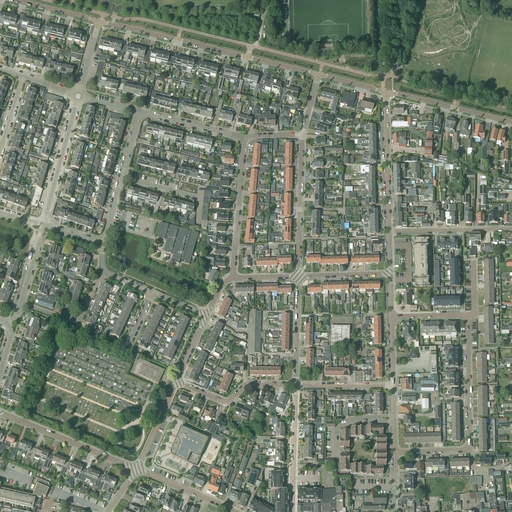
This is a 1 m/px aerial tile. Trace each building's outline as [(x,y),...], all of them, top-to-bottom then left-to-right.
[(3,23),(7,24),(6,26),(8,26),(9,24),(11,16),(6,15),(3,23)] [(17,18),(11,16),(9,24),(14,26),(14,28),(17,29),(18,29),(18,27),(20,20),(17,19),(17,18)] [(23,21),(20,20),(18,27),(18,29),(17,32),(26,34),(27,29),(29,20),(23,19),(23,21)] [(41,35),(43,26),(41,25),(41,23),(35,22),(33,30),(32,33),(41,35)] [(46,27),(43,26),(41,35),(44,35),(44,33),(45,33),(47,34),(46,42),(48,42),(50,37),(51,35),(53,26),(47,25),(46,27)] [(53,26),(51,35),(50,37),(56,38),(59,28),(53,26)] [(65,29),(59,28),(56,38),(64,40),(65,38),(66,38),(67,32),(64,31),(65,29)] [(70,33),(67,32),(66,38),(72,40),(71,43),(73,43),(74,40),(75,40),(76,32),(70,31),(70,33)] [(75,40),(84,43),(86,43),(87,37),(82,35),(82,34),(76,32),(75,40)] [(99,46),(103,47),(109,49),(111,41),(105,39),(104,41),(100,40),(99,46)] [(123,52),(124,52),(125,46),(122,45),(123,44),(116,42),(115,50),(114,50),(113,53),(117,54),(117,56),(122,57),(123,52)] [(15,57),(17,52),(14,51),(11,50),(12,45),(9,44),(8,49),(6,57),(12,58),(12,57),(15,57)] [(128,47),(125,46),(124,52),(129,54),(127,61),(130,61),(132,54),(134,46),(128,45),(128,47)] [(30,66),(36,68),(38,59),(39,57),(36,56),(37,49),(38,46),(35,46),(34,50),(32,58),(30,66)] [(142,62),(146,63),(149,52),(146,51),(146,49),(140,48),(138,56),(140,56),(140,58),(141,59),(143,60),(142,62)] [(22,50),(19,50),(17,58),(20,59),(19,63),(25,65),(27,56),(24,56),(25,52),(21,51),(22,50)] [(152,53),(149,52),(146,63),(149,64),(150,59),(156,60),(158,52),(152,51),(152,53)] [(170,64),(171,64),(172,58),(169,57),(170,55),(164,54),(162,62),(165,63),(164,66),(169,67),(170,64)] [(43,67),(46,68),(48,58),(48,57),(46,57),(45,58),(44,58),(44,61),(38,59),(36,68),(42,69),(43,67)] [(174,58),(172,64),(175,65),(176,65),(175,69),(180,70),(180,69),(183,58),(177,57),(177,59),(174,58)] [(51,59),(48,58),(46,68),(49,69),(48,71),(54,72),(57,61),(56,61),(56,64),(50,62),(51,59)] [(186,72),(186,70),(189,60),(183,58),(180,69),(183,70),(182,71),(186,72)] [(195,61),(189,60),(186,70),(191,72),(192,71),(195,72),(196,70),(198,62),(195,61)] [(60,73),(62,65),(62,63),(57,61),(54,72),(60,73)] [(201,63),(198,62),(196,70),(198,70),(198,73),(200,74),(200,75),(204,76),(204,72),(206,64),(201,63)] [(216,75),(218,67),(212,66),(210,74),(216,75)] [(73,73),(74,68),(68,67),(66,75),(68,75),(67,77),(72,78),(74,73),(73,73)] [(219,91),(221,91),(224,78),(225,78),(225,79),(230,80),(233,69),(226,67),(224,77),(221,76),(219,84),(218,84),(217,90),(219,91)] [(240,70),(233,69),(230,80),(237,82),(235,89),(238,89),(237,92),(237,93),(240,80),(238,79),(240,70)] [(247,71),(246,72),(244,80),(250,81),(249,85),(252,73),(249,73),(249,71),(247,71)] [(256,73),(255,74),(252,73),(249,85),(252,86),(252,83),(256,84),(256,83),(257,83),(259,75),(258,74),(256,73)] [(99,87),(105,89),(108,77),(107,76),(106,80),(103,79),(104,76),(102,76),(101,79),(100,82),(100,85),(99,87)] [(0,88),(7,91),(9,85),(5,83),(6,80),(3,78),(1,83),(0,82),(0,88)] [(265,79),(264,84),(261,83),(259,90),(264,91),(265,88),(271,90),(274,81),(265,79)] [(120,90),(122,84),(121,84),(122,81),(119,80),(118,83),(113,81),(111,90),(113,91),(113,92),(116,93),(117,91),(117,90),(120,90)] [(122,84),(120,90),(123,91),(123,93),(129,94),(131,83),(122,81),(121,84),(122,84)] [(280,106),(281,100),(284,89),(280,88),(282,83),(274,81),(271,90),(280,92),(277,105),(280,106)] [(131,83),(129,94),(131,95),(131,96),(134,97),(134,96),(136,87),(137,85),(135,85),(135,84),(131,83)] [(143,85),(142,88),(142,89),(140,97),(146,99),(147,97),(150,97),(152,88),(146,87),(146,85),(143,85)] [(28,92),(29,93),(28,95),(37,98),(38,96),(36,95),(37,91),(34,90),(34,89),(29,88),(28,92)] [(284,89),(281,100),(284,101),(285,97),(296,100),(298,93),(299,89),(295,88),(295,89),(289,88),(288,90),(284,89)] [(330,112),(334,114),(339,96),(335,95),(335,93),(322,89),(320,97),(333,100),(330,112)] [(152,92),(150,98),(154,99),(153,105),(159,107),(161,95),(155,93),(155,92),(152,92)] [(355,96),(352,95),(352,96),(348,95),(345,94),(346,94),(342,93),(340,104),(347,106),(346,107),(352,109),(355,96)] [(26,98),(27,99),(26,101),(34,103),(35,98),(37,98),(28,95),(28,96),(27,96),(26,98)] [(159,107),(164,108),(167,96),(166,100),(163,99),(164,95),(161,95),(159,107)] [(177,109),(180,110),(182,100),(178,99),(177,103),(172,101),(170,110),(176,111),(177,109)] [(182,100),(180,110),(182,111),(182,112),(188,114),(191,103),(182,100)] [(374,103),(362,100),(362,103),(358,102),(356,111),(357,111),(356,114),(359,115),(360,112),(364,112),(365,109),(372,111),(374,103)] [(26,101),(24,107),(32,109),(34,103),(26,101)] [(196,107),(194,115),(200,117),(202,105),(202,104),(201,108),(196,107)] [(22,113),(30,115),(32,116),(33,113),(31,113),(32,109),(24,107),(22,113)] [(60,117),(61,111),(50,107),(50,108),(53,109),(52,112),(49,111),(48,113),(60,117)] [(88,107),(86,113),(99,117),(99,114),(96,113),(97,110),(96,110),(96,109),(88,107)] [(288,126),(290,118),(288,118),(290,110),(295,112),(296,109),(289,107),(288,109),(283,108),(280,119),(282,119),(281,124),(288,126)] [(398,107),(394,107),(394,114),(402,114),(402,116),(407,116),(407,111),(407,108),(403,108),(403,107),(398,107)] [(225,121),(228,110),(222,109),(222,111),(221,111),(219,119),(225,121)] [(231,123),(231,122),(232,122),(234,114),(231,114),(232,111),(228,110),(225,121),(228,122),(229,123),(231,123)] [(244,125),(247,111),(243,110),(242,113),(243,113),(243,116),(239,115),(237,124),(244,125)] [(250,127),(252,118),(248,117),(249,115),(250,115),(250,112),(247,111),(244,125),(250,127)] [(21,113),(19,118),(21,119),(22,119),(21,122),(30,125),(30,122),(28,121),(30,115),(22,113),(22,114),(21,113)] [(58,123),(60,117),(48,113),(48,114),(51,115),(50,120),(58,123)] [(86,113),(85,119),(93,121),(93,119),(97,120),(97,117),(99,117),(86,113)] [(267,127),(275,126),(275,116),(270,117),(270,113),(266,114),(267,127)] [(263,128),(263,127),(267,127),(266,114),(262,114),(263,117),(259,117),(259,127),(260,127),(260,128),(263,128)] [(346,118),(336,115),(335,118),(333,118),(333,117),(323,115),(321,120),(322,121),(322,122),(332,124),(334,125),(336,119),(345,121),(346,120),(347,121),(348,119),(346,119),(346,118)] [(432,127),(432,135),(439,136),(440,129),(441,125),(442,117),(435,116),(434,124),(433,128),(432,127)] [(85,119),(83,125),(93,127),(95,122),(93,121),(85,119)] [(456,120),(452,119),(449,130),(449,135),(455,136),(454,147),(458,148),(459,144),(460,134),(455,134),(454,131),(455,128),(456,120)] [(43,128),(48,130),(55,132),(56,129),(58,123),(50,120),(48,126),(44,125),(43,128)] [(123,122),(120,122),(118,121),(118,124),(117,127),(124,129),(126,123),(123,122)] [(29,128),(30,125),(21,122),(20,125),(19,125),(17,131),(24,133),(26,127),(29,128)] [(467,131),(468,124),(463,122),(461,130),(460,135),(469,137),(470,132),(467,131)] [(321,126),(318,125),(316,125),(315,128),(317,129),(316,131),(324,133),(325,130),(328,131),(329,126),(321,124),(321,126)] [(83,125),(81,130),(92,134),(91,133),(93,127),(83,125)] [(152,135),(154,127),(148,125),(146,136),(148,136),(147,142),(144,141),(143,144),(149,146),(150,143),(152,135)] [(483,130),(482,130),(483,127),(477,125),(475,133),(473,133),(473,138),(474,138),(480,140),(480,141),(484,141),(484,139),(485,132),(482,132),(483,130)] [(117,127),(115,133),(122,135),(124,129),(117,127)] [(55,132),(48,130),(46,136),(39,134),(36,133),(35,135),(46,138),(54,141),(56,135),(54,134),(55,132)] [(81,140),(87,142),(88,142),(89,139),(90,140),(92,134),(81,130),(80,136),(82,137),(81,140)] [(496,142),(497,139),(499,131),(498,131),(498,130),(495,130),(493,130),(490,140),(495,141),(494,143),(496,144),(496,142)] [(15,137),(22,139),(25,140),(27,133),(24,133),(17,131),(15,137)] [(180,144),(184,145),(184,142),(186,136),(183,136),(183,134),(181,133),(181,132),(178,131),(177,132),(175,140),(175,143),(180,144)] [(503,143),(504,143),(506,138),(504,138),(505,133),(502,132),(503,132),(500,131),(499,131),(497,139),(496,142),(503,144),(503,143)] [(114,136),(113,139),(121,141),(122,135),(115,133),(112,133),(112,135),(114,136)] [(186,145),(187,143),(193,145),(195,137),(189,135),(189,137),(186,136),(184,142),(184,145),(186,145)] [(14,140),(13,142),(20,145),(22,145),(23,143),(21,142),(22,139),(15,137),(15,138),(14,137),(13,140),(14,140)] [(46,138),(44,144),(52,147),(54,141),(46,138)] [(315,144),(316,144),(316,146),(324,146),(329,146),(329,141),(327,141),(327,138),(325,138),(325,139),(316,139),(316,140),(315,141),(315,144)] [(112,145),(111,148),(117,150),(118,147),(119,147),(121,141),(113,139),(112,145)] [(214,150),(214,147),(211,146),(212,141),(207,140),(205,148),(204,149),(210,150),(210,149),(214,150)] [(253,149),(253,153),(254,153),(253,153),(262,154),(263,154),(263,150),(267,150),(268,140),(260,141),(260,146),(254,146),(254,149),(253,149)] [(77,144),(76,150),(84,152),(86,146),(85,146),(86,143),(80,141),(79,144),(77,144)] [(12,149),(11,152),(20,154),(22,155),(24,152),(21,151),(22,149),(19,148),(20,145),(13,142),(11,149),(12,149)] [(44,144),(42,150),(50,152),(52,147),(44,144)] [(221,150),(219,150),(219,153),(224,154),(224,152),(230,153),(231,145),(222,145),(221,150)] [(110,150),(108,157),(116,159),(117,153),(116,152),(117,150),(111,148),(110,151),(110,150)] [(35,158),(41,159),(47,161),(48,158),(50,152),(42,150),(40,156),(36,154),(35,157),(35,158)] [(76,150),(74,155),(82,158),(83,155),(85,155),(86,152),(84,152),(76,150)] [(10,154),(8,160),(15,162),(19,164),(19,161),(16,160),(17,156),(19,157),(22,158),(22,155),(20,154),(11,152),(10,154)] [(139,157),(137,165),(143,166),(145,159),(146,156),(143,155),(140,154),(139,157)] [(439,154),(438,161),(438,162),(446,164),(446,157),(439,156),(439,154)] [(74,155),(72,161),(81,164),(82,158),(74,155)] [(149,168),(151,160),(152,156),(149,156),(148,160),(145,159),(143,166),(149,168)] [(235,157),(233,157),(225,156),(224,163),(233,164),(233,161),(235,161),(235,157)] [(108,157),(107,163),(114,165),(116,159),(108,157)] [(15,162),(8,160),(6,166),(13,168),(16,169),(17,167),(14,166),(15,162)] [(157,162),(151,160),(149,168),(155,169),(157,162)] [(161,171),(163,163),(164,160),(161,160),(161,163),(157,162),(155,169),(161,171)] [(40,163),(38,169),(46,172),(48,166),(46,165),(47,163),(41,161),(40,163)] [(73,167),(72,171),(78,172),(79,169),(81,164),(72,161),(71,167),(73,167)] [(161,171),(167,172),(169,165),(170,162),(167,161),(167,164),(163,163),(161,171)] [(174,174),(176,166),(169,165),(167,172),(174,174)] [(179,167),(177,175),(179,175),(178,176),(181,177),(181,176),(184,176),(186,169),(185,169),(186,166),(184,165),(183,167),(182,167),(180,168),(179,167)] [(232,169),(224,168),(224,166),(213,165),(213,166),(212,168),(224,169),(224,171),(219,171),(219,176),(227,177),(227,175),(232,175),(232,169)] [(4,172),(11,174),(14,175),(21,177),(23,171),(20,170),(19,174),(12,172),(13,168),(6,166),(4,172)] [(35,168),(33,174),(36,175),(44,178),(46,172),(38,169),(35,168)] [(190,178),(196,179),(199,169),(196,168),(195,171),(192,170),(190,178)] [(111,177),(112,171),(105,169),(103,175),(104,175),(103,178),(108,179),(109,177),(111,177)] [(184,176),(190,178),(192,170),(186,169),(184,176)] [(199,182),(199,180),(202,181),(204,173),(205,169),(202,169),(201,171),(200,171),(200,170),(199,169),(196,179),(197,180),(197,181),(199,182)] [(250,179),(262,180),(262,173),(266,174),(266,170),(259,170),(259,172),(251,171),(250,179)] [(292,178),(292,171),(286,170),(281,170),(280,170),(280,172),(283,172),(283,173),(283,177),(280,177),(283,177),(286,177),(292,178)] [(69,173),(67,179),(76,181),(77,178),(79,178),(80,173),(78,172),(72,171),(71,173),(69,173)] [(205,182),(208,182),(210,175),(212,176),(212,172),(208,171),(207,174),(204,173),(202,181),(203,181),(203,183),(205,183),(205,182)] [(323,180),(323,174),(327,174),(327,171),(318,171),(318,172),(313,172),(313,179),(323,180)] [(11,174),(4,172),(2,178),(9,180),(11,174)] [(42,183),(44,178),(36,175),(35,178),(32,177),(31,180),(34,181),(42,183)] [(212,176),(212,179),(220,180),(220,184),(216,184),(215,188),(217,188),(220,188),(220,186),(228,187),(229,180),(221,179),(221,176),(212,176)] [(107,190),(109,184),(107,183),(108,181),(100,178),(97,187),(98,187),(100,188),(107,190)] [(67,179),(66,185),(74,187),(76,181),(67,179)] [(262,180),(250,179),(250,186),(267,187),(258,186),(259,181),(262,181),(262,180)] [(42,190),(41,189),(42,183),(34,181),(32,187),(30,186),(29,189),(42,192),(42,190)] [(374,187),(374,181),(368,181),(368,184),(362,184),(362,190),(365,189),(365,186),(368,186),(368,187),(374,187)] [(66,185),(64,190),(72,193),(73,190),(76,191),(77,188),(74,187),(66,185)] [(95,193),(105,196),(107,190),(100,188),(98,187),(96,193),(95,193)] [(126,195),(132,197),(134,189),(128,188),(126,195)] [(132,197),(138,199),(140,191),(134,189),(132,197)] [(64,190),(62,199),(70,202),(72,193),(64,190)] [(138,199),(137,201),(143,203),(144,200),(146,193),(140,191),(138,199)] [(214,193),(214,199),(219,199),(219,198),(220,198),(227,198),(227,196),(229,196),(229,192),(228,192),(228,191),(220,191),(219,191),(219,194),(214,193)] [(7,194),(4,193),(1,200),(7,202),(10,195),(11,193),(8,192),(7,194)] [(106,198),(105,198),(105,196),(95,193),(93,199),(103,202),(104,200),(105,201),(106,198)] [(271,193),(271,197),(278,197),(278,196),(280,196),(280,202),(278,202),(278,203),(290,203),(290,196),(284,196),(282,196),(282,194),(271,193)] [(150,202),(149,204),(155,206),(155,204),(159,205),(160,201),(157,200),(158,196),(152,194),(150,202)] [(7,202),(13,205),(16,197),(10,195),(7,202)] [(17,195),(13,205),(19,207),(22,197),(17,195)] [(250,197),(249,204),(263,205),(261,205),(261,204),(258,204),(258,199),(261,200),(262,195),(255,195),(255,197),(250,197)] [(462,197),(462,204),(466,204),(466,209),(465,209),(465,224),(472,224),(472,214),(472,209),(469,209),(469,197),(462,197)] [(164,208),(164,206),(168,207),(170,200),(164,198),(164,199),(161,198),(160,201),(159,205),(158,207),(163,208),(164,208)] [(25,209),(28,201),(22,199),(19,207),(25,209)] [(103,202),(93,199),(92,205),(102,208),(103,202)] [(209,200),(208,202),(210,203),(219,204),(218,209),(229,210),(229,203),(222,202),(222,200),(210,199),(209,199),(209,200)] [(180,211),(182,203),(176,201),(174,209),(173,212),(176,213),(177,210),(180,211)] [(180,211),(186,212),(188,205),(182,203),(180,211)] [(249,204),(248,211),(263,212),(263,211),(259,211),(259,206),(263,207),(263,205),(249,204)] [(194,227),(194,223),(186,221),(188,215),(189,215),(191,214),(193,214),(195,206),(188,205),(186,212),(184,219),(183,224),(194,227)] [(436,223),(443,223),(443,213),(439,213),(439,205),(433,205),(433,208),(433,213),(436,213),(436,223)] [(361,217),(364,216),(377,216),(377,210),(374,210),(374,207),(367,207),(367,213),(361,213),(361,217)] [(63,219),(66,212),(67,209),(64,208),(63,211),(59,210),(57,217),(63,219)] [(69,221),(71,214),(72,211),(70,210),(69,213),(66,212),(63,219),(69,221)] [(224,212),(216,211),(216,214),(217,214),(216,221),(228,222),(228,221),(229,220),(230,217),(228,216),(229,215),(224,214),(224,212)] [(489,211),(489,223),(498,223),(498,219),(502,219),(502,212),(497,212),(497,211),(489,211)] [(77,216),(71,214),(69,221),(74,223),(77,216)] [(83,218),(77,216),(74,223),(80,226),(83,218)] [(86,227),(89,220),(89,218),(87,217),(86,219),(83,218),(80,226),(86,227)] [(101,219),(95,218),(94,218),(92,221),(89,220),(86,227),(92,230),(95,223),(97,224),(98,221),(100,222),(101,219)] [(279,220),(279,225),(282,225),(282,227),(284,228),(290,228),(291,221),(291,220),(284,220),(279,220)] [(246,229),(252,230),(252,229),(255,230),(258,230),(255,229),(255,225),(258,225),(258,222),(247,222),(246,229)] [(189,265),(198,234),(161,223),(156,238),(166,241),(163,252),(173,255),(171,262),(178,265),(180,260),(182,261),(181,263),(189,265)] [(214,228),(213,234),(214,234),(216,234),(216,232),(220,232),(224,233),(225,226),(220,225),(217,225),(216,228),(214,228)] [(290,236),(290,228),(284,228),(282,227),(282,228),(282,230),(281,235),(290,236)] [(378,234),(378,228),(363,228),(363,229),(363,234),(359,234),(359,232),(355,232),(355,238),(365,238),(365,234),(378,234)] [(246,229),(245,236),(257,237),(257,236),(252,236),(252,230),(246,229)] [(213,237),(213,243),(215,244),(220,244),(223,244),(224,241),(225,241),(226,237),(224,237),(216,237),(216,234),(214,234),(214,237),(213,237)] [(290,243),(290,236),(281,235),(269,234),(268,244),(273,244),(273,238),(281,238),(281,242),(284,242),(290,243)] [(414,248),(414,250),(414,251),(414,253),(414,254),(414,257),(414,260),(414,261),(414,263),(414,264),(414,267),(414,268),(415,272),(414,272),(414,273),(415,273),(415,276),(414,276),(415,276),(415,278),(415,279),(415,280),(415,282),(415,283),(416,283),(416,285),(415,285),(415,286),(416,286),(416,287),(428,287),(428,286),(427,286),(427,280),(427,279),(426,279),(426,247),(426,246),(426,240),(427,240),(427,239),(414,239),(414,240),(414,241),(415,243),(414,243),(414,244),(415,244),(415,246),(414,246),(414,247),(414,248)] [(48,257),(58,260),(61,261),(63,257),(57,255),(59,249),(61,250),(62,246),(56,244),(56,245),(53,244),(52,247),(51,247),(48,257)] [(225,256),(226,249),(216,248),(216,245),(206,245),(206,249),(212,249),(215,249),(215,255),(216,255),(225,256)] [(87,255),(83,252),(83,250),(73,247),(71,254),(78,256),(79,255),(80,256),(80,255),(87,257),(87,255)] [(406,252),(397,252),(397,268),(406,267),(406,252)] [(90,258),(87,257),(80,255),(80,256),(78,262),(79,262),(77,265),(87,268),(90,258)] [(53,269),(55,263),(57,264),(58,260),(48,257),(44,270),(54,273),(55,270),(53,269)] [(213,268),(215,268),(216,267),(224,267),(224,261),(214,259),(213,268)] [(9,260),(7,265),(17,269),(19,270),(21,264),(20,263),(12,260),(12,261),(9,260)] [(7,272),(15,275),(17,269),(7,265),(10,266),(7,272)] [(64,272),(63,275),(73,279),(80,281),(83,282),(84,279),(87,268),(77,265),(76,269),(75,269),(74,272),(73,272),(73,274),(69,273),(66,272),(64,272)] [(50,282),(51,276),(53,276),(54,273),(44,270),(41,283),(51,286),(52,283),(50,282)] [(219,274),(217,273),(211,270),(207,279),(209,280),(215,283),(219,274)] [(15,275),(7,272),(4,281),(10,283),(11,280),(13,281),(15,275)] [(71,288),(69,292),(79,295),(82,285),(79,284),(80,281),(73,279),(72,282),(74,283),(73,289),(71,288)] [(10,283),(4,281),(3,284),(5,285),(2,290),(11,293),(13,287),(9,286),(10,283)] [(47,296),(46,296),(47,290),(49,290),(51,286),(41,283),(37,294),(41,295),(40,298),(47,300),(56,302),(56,299),(47,296)] [(101,290),(108,294),(111,288),(103,284),(101,290)] [(8,299),(11,293),(2,290),(1,289),(0,291),(0,295),(0,296),(8,299)] [(108,294),(101,290),(98,296),(106,299),(108,294)] [(76,306),(79,295),(69,292),(68,296),(70,297),(69,303),(67,302),(66,306),(72,308),(73,305),(76,306)] [(406,293),(406,296),(403,296),(403,302),(413,301),(412,301),(412,293),(406,293)] [(6,305),(8,299),(0,296),(0,295),(0,302),(1,303),(4,304),(6,305)] [(129,295),(128,298),(120,295),(119,297),(127,301),(134,304),(137,298),(129,295)] [(103,305),(106,299),(98,296),(95,301),(103,305)] [(224,299),(222,304),(241,313),(241,312),(238,310),(238,309),(233,307),(232,308),(229,307),(231,302),(224,299)] [(52,309),(54,302),(49,301),(49,302),(40,300),(38,304),(49,307),(48,308),(52,309)] [(95,301),(93,307),(101,311),(103,305),(95,301)] [(119,304),(124,307),(124,306),(131,310),(134,304),(127,301),(125,304),(120,302),(119,304)] [(417,306),(413,307),(412,303),(413,303),(413,301),(403,302),(403,307),(410,307),(410,310),(417,310),(417,306)] [(222,304),(219,310),(226,313),(229,314),(229,315),(235,317),(236,315),(231,313),(233,310),(237,312),(236,313),(240,315),(241,313),(222,304)] [(129,315),(131,310),(124,306),(124,307),(123,310),(114,306),(113,308),(121,312),(129,315)] [(93,307),(90,312),(98,316),(101,311),(93,307)] [(169,312),(164,310),(156,307),(154,312),(161,316),(163,312),(167,314),(169,312)] [(223,319),(226,313),(219,310),(217,316),(223,319)] [(90,312),(88,318),(96,322),(98,316),(90,312)] [(121,312),(120,316),(115,313),(114,316),(119,318),(126,321),(127,322),(129,318),(128,318),(129,315),(121,312)] [(166,318),(161,316),(154,312),(151,318),(159,322),(160,318),(165,320),(166,318)] [(41,321),(42,318),(36,316),(35,319),(32,318),(28,328),(38,331),(39,328),(37,327),(39,321),(41,321)] [(179,323),(186,326),(189,320),(181,317),(180,321),(172,318),(171,320),(178,323),(179,323)] [(87,324),(85,328),(92,332),(95,325),(98,326),(99,323),(96,322),(88,318),(85,324),(87,324)] [(119,318),(117,321),(112,319),(111,321),(116,324),(116,323),(124,327),(126,324),(125,324),(126,321),(119,318)] [(163,324),(159,322),(151,318),(149,324),(156,327),(158,324),(162,326),(163,324)] [(226,320),(232,323),(230,326),(236,329),(245,329),(245,325),(247,325),(247,320),(245,320),(245,322),(238,322),(239,319),(236,318),(233,323),(232,322),(233,320),(227,318),(226,320)] [(305,319),(305,326),(312,326),(312,323),(316,323),(316,320),(316,318),(309,318),(309,319),(305,319)] [(116,323),(116,324),(115,327),(110,325),(106,323),(106,325),(109,327),(114,329),(121,333),(124,327),(116,323)] [(186,326),(179,323),(178,323),(177,326),(172,324),(171,327),(176,329),(183,332),(186,326)] [(216,323),(213,329),(220,332),(223,326),(216,323)] [(440,323),(434,324),(435,336),(443,336),(442,327),(441,328),(440,323)] [(444,327),(442,327),(443,336),(451,336),(450,323),(444,323),(444,327)] [(457,334),(459,334),(459,328),(457,328),(456,323),(450,323),(451,336),(457,336),(457,334)] [(161,329),(156,327),(149,324),(146,330),(154,333),(155,330),(160,332),(161,329)] [(403,340),(404,340),(404,341),(414,341),(413,324),(406,324),(406,325),(403,325),(404,335),(403,335),(403,340)] [(423,337),(429,336),(428,324),(422,324),(422,329),(420,329),(420,335),(422,335),(423,337)] [(349,346),(349,327),(331,326),(330,340),(330,345),(349,346)] [(36,335),(38,331),(28,328),(24,338),(28,340),(27,342),(33,344),(34,341),(32,341),(34,334),(36,335)] [(106,333),(118,338),(121,333),(114,329),(112,333),(107,330),(106,333)] [(181,338),(183,332),(176,329),(174,332),(170,330),(169,333),(173,335),(181,338)] [(213,329),(211,334),(218,337),(220,332),(213,329)] [(158,335),(154,333),(146,330),(143,335),(151,339),(152,336),(157,338),(158,335)] [(211,334),(208,339),(215,343),(218,337),(211,334)] [(156,341),(151,339),(143,335),(141,341),(148,345),(150,341),(155,343),(156,341)] [(178,343),(181,338),(173,335),(172,338),(167,336),(166,338),(167,339),(171,340),(178,343)] [(164,342),(163,344),(168,346),(176,349),(178,343),(171,340),(167,339),(166,342),(165,342),(164,342)] [(208,339),(206,345),(213,348),(215,343),(208,339)] [(153,347),(148,345),(141,341),(138,347),(146,351),(147,347),(152,349),(153,347)] [(32,348),(33,344),(27,342),(26,345),(19,343),(16,353),(25,357),(26,353),(24,352),(27,346),(32,348)] [(210,353),(213,348),(206,345),(203,350),(210,353)] [(283,354),(283,351),(288,351),(288,345),(281,345),(272,345),(272,347),(278,347),(278,348),(281,348),(281,350),(277,349),(277,353),(283,354)] [(173,355),(176,349),(168,346),(166,350),(159,346),(158,349),(163,351),(165,352),(166,352),(173,355)] [(419,353),(430,352),(430,373),(438,373),(438,362),(437,359),(437,346),(419,347),(419,348),(419,353)] [(458,356),(458,350),(452,350),(452,346),(444,346),(444,353),(448,353),(448,356),(458,356)] [(170,361),(173,355),(166,352),(165,352),(163,351),(161,354),(159,353),(158,355),(170,361)] [(205,361),(207,355),(201,352),(198,358),(205,361)] [(16,353),(12,364),(16,365),(15,368),(23,371),(24,368),(20,366),(22,360),(24,360),(26,361),(28,357),(25,357),(16,353)] [(196,363),(202,366),(205,367),(204,368),(210,371),(211,368),(206,366),(206,365),(203,363),(205,361),(198,358),(196,363)] [(158,385),(164,371),(138,360),(132,374),(158,385)] [(242,360),(242,364),(231,364),(231,369),(235,369),(234,372),(243,372),(243,371),(246,371),(246,360),(242,360)] [(460,364),(458,364),(458,361),(448,361),(449,368),(446,368),(446,372),(455,371),(455,368),(458,368),(458,367),(460,367),(460,364)] [(200,372),(202,366),(196,363),(193,369),(200,372)] [(21,370),(15,368),(14,371),(10,369),(7,379),(16,383),(22,385),(23,381),(15,378),(18,372),(20,373),(21,370)] [(193,369),(191,374),(197,377),(200,378),(199,379),(205,382),(206,381),(209,382),(210,379),(207,378),(206,379),(201,377),(201,375),(198,374),(200,372),(193,369)] [(451,375),(451,372),(443,373),(443,376),(447,376),(447,377),(448,378),(450,378),(450,381),(459,381),(459,374),(451,375)] [(230,381),(232,376),(225,373),(223,379),(230,381)] [(438,386),(438,373),(430,373),(430,380),(421,380),(421,386),(438,386)] [(191,374),(188,380),(195,383),(198,384),(199,381),(196,380),(197,377),(191,374)] [(16,383),(7,379),(3,389),(4,390),(11,392),(13,386),(15,387),(16,383)] [(221,384),(228,387),(230,381),(223,379),(221,384)] [(228,387),(221,384),(213,381),(211,387),(214,388),(215,385),(220,387),(218,390),(225,393),(228,387)] [(444,387),(444,390),(452,390),(452,388),(459,387),(459,381),(450,381),(450,384),(445,384),(445,386),(444,387)] [(438,386),(421,386),(421,392),(433,392),(433,394),(436,394),(436,407),(441,404),(441,401),(439,401),(438,386)] [(4,390),(2,397),(7,399),(7,400),(9,400),(10,401),(12,401),(18,403),(21,397),(12,394),(13,393),(11,392),(4,390)] [(311,391),(311,394),(308,394),(308,401),(315,401),(315,397),(320,397),(320,391),(311,391)] [(444,400),(452,400),(452,398),(459,398),(459,391),(450,392),(450,395),(445,395),(445,397),(444,397),(444,400)] [(249,393),(248,396),(249,397),(248,400),(248,401),(254,404),(253,407),(256,408),(259,401),(256,400),(258,394),(251,392),(251,393),(249,393)] [(182,393),(179,400),(186,403),(185,406),(187,407),(190,408),(193,402),(188,400),(190,397),(182,393)] [(261,397),(258,403),(261,405),(263,401),(270,404),(273,396),(267,393),(265,398),(261,397)] [(278,402),(274,401),(272,408),(271,408),(269,415),(269,414),(274,416),(275,414),(274,413),(276,407),(282,410),(284,405),(288,397),(281,394),(278,402)] [(362,394),(354,394),(354,401),(358,401),(358,406),(362,406),(361,404),(364,404),(364,401),(364,395),(362,395),(362,394)] [(200,410),(203,402),(197,400),(194,407),(200,410)] [(174,404),(172,411),(180,414),(177,419),(185,422),(187,416),(182,414),(183,410),(186,411),(187,407),(185,406),(178,403),(177,405),(174,404)] [(248,415),(249,410),(236,405),(234,411),(239,413),(239,414),(242,415),(241,417),(247,419),(249,415),(248,415)] [(206,409),(204,414),(205,415),(205,416),(205,417),(205,419),(205,420),(207,421),(208,421),(210,421),(211,419),(214,411),(208,409),(208,410),(206,409)] [(314,418),(314,414),(307,414),(307,420),(313,421),(313,424),(321,424),(321,418),(314,418)] [(219,417),(218,416),(214,424),(213,424),(213,423),(212,423),(208,432),(209,432),(211,433),(212,431),(213,431),(213,430),(216,431),(218,426),(221,427),(221,426),(223,427),(226,422),(223,421),(224,419),(222,418),(222,417),(219,417)] [(284,424),(281,424),(281,420),(277,420),(277,418),(272,418),(271,425),(273,425),(273,430),(275,430),(284,431),(284,424)] [(208,421),(204,430),(208,432),(212,423),(208,421)] [(321,428),(321,425),(310,424),(310,427),(305,427),(304,433),(312,434),(315,434),(315,427),(321,428)] [(339,439),(339,447),(348,447),(348,437),(363,437),(363,435),(375,435),(375,467),(363,466),(363,464),(348,464),(348,455),(345,455),(345,452),(348,452),(348,449),(345,449),(345,447),(343,447),(343,449),(342,449),(342,452),(343,452),(343,455),(339,455),(339,462),(340,462),(340,471),(350,472),(350,475),(365,475),(365,476),(373,476),(373,475),(382,475),(382,465),(386,466),(385,437),(382,437),(382,427),(373,427),(373,426),(366,426),(366,428),(350,427),(350,431),(341,430),(340,439),(339,439)] [(170,453),(171,453),(171,454),(172,454),(172,455),(173,455),(173,456),(175,457),(177,458),(177,459),(177,458),(178,459),(178,458),(181,459),(180,460),(181,460),(182,461),(182,460),(184,461),(184,462),(185,462),(185,461),(190,464),(196,467),(208,439),(181,427),(177,436),(176,439),(176,438),(174,441),(175,441),(174,444),(173,444),(173,445),(172,448),(171,448),(171,449),(171,450),(171,451),(171,452),(170,453)] [(8,436),(5,445),(4,446),(1,445),(0,447),(0,450),(3,452),(5,447),(8,448),(10,443),(13,444),(15,439),(8,436)] [(17,451),(22,454),(22,453),(26,444),(24,443),(24,442),(22,441),(21,442),(21,441),(17,449),(15,448),(12,455),(14,456),(17,451)] [(29,445),(26,444),(22,453),(25,454),(26,451),(29,452),(32,446),(32,445),(29,444),(29,445)] [(32,454),(29,461),(32,462),(34,457),(39,460),(43,450),(38,448),(34,456),(32,454)] [(46,469),(49,461),(46,460),(49,453),(43,450),(39,460),(40,460),(40,459),(45,461),(43,467),(46,469)] [(316,456),(312,456),(312,453),(304,452),(303,459),(308,459),(308,462),(316,462),(316,456)] [(54,455),(52,462),(55,463),(54,466),(56,467),(60,457),(58,456),(58,455),(56,454),(55,454),(55,455),(54,455)] [(280,467),(280,463),(283,463),(283,456),(272,456),(272,459),(275,459),(274,462),(267,462),(267,465),(277,467),(280,467)] [(62,475),(65,468),(63,467),(66,460),(60,457),(56,467),(62,469),(60,474),(60,475),(59,476),(62,477),(63,476),(62,475)] [(491,457),(481,457),(481,458),(479,458),(479,459),(479,461),(479,464),(481,464),(481,465),(491,465),(491,464),(491,458),(491,457)] [(244,458),(239,470),(244,471),(248,460),(244,458)] [(444,460),(438,460),(438,468),(444,468),(444,470),(448,470),(448,464),(444,464),(444,460)] [(66,468),(65,470),(68,471),(69,469),(71,470),(69,476),(72,477),(77,465),(75,464),(76,463),(75,462),(73,461),(72,461),(72,462),(71,464),(68,463),(66,468)] [(223,495),(226,488),(228,483),(233,469),(230,468),(232,463),(229,462),(222,481),(218,493),(223,495)] [(77,465),(72,477),(70,482),(72,483),(73,479),(75,480),(76,479),(77,475),(77,474),(76,473),(77,472),(80,473),(83,467),(83,466),(83,465),(80,464),(80,465),(79,465),(77,465)] [(212,464),(211,467),(213,467),(210,475),(213,476),(210,483),(210,482),(207,490),(208,490),(208,491),(210,492),(211,491),(211,492),(220,469),(213,466),(214,465),(212,464)] [(187,478),(192,480),(197,469),(191,467),(187,478)] [(85,471),(83,476),(85,477),(85,479),(90,481),(90,482),(94,472),(92,471),(92,470),(92,469),(90,468),(89,469),(89,470),(89,469),(88,472),(87,473),(84,472),(85,471)] [(215,494),(215,493),(216,493),(221,481),(220,480),(221,477),(222,477),(225,471),(220,469),(211,492),(212,492),(212,493),(215,494)] [(252,469),(246,484),(254,487),(259,471),(252,469)] [(94,472),(90,482),(92,483),(95,484),(97,481),(97,482),(97,481),(99,476),(100,474),(100,473),(100,472),(97,471),(97,472),(96,473),(95,472),(94,472)] [(287,511),(288,507),(287,507),(288,502),(288,496),(288,491),(288,490),(282,490),(283,484),(283,480),(283,473),(276,473),(271,473),(271,477),(268,477),(268,486),(271,486),(270,490),(276,490),(275,511),(272,511),(273,510),(253,500),(254,497),(253,497),(251,502),(247,509),(248,509),(253,511),(252,511),(287,511)] [(404,485),(404,486),(403,486),(403,489),(404,489),(404,490),(405,490),(413,490),(413,484),(413,482),(413,480),(415,480),(415,473),(407,473),(407,476),(404,477),(404,476),(404,482),(404,485)] [(196,476),(197,474),(196,476),(194,479),(193,481),(192,484),(202,488),(205,480),(196,476)] [(105,484),(103,490),(106,491),(108,485),(111,479),(109,478),(109,477),(109,476),(107,475),(106,476),(106,477),(106,476),(105,478),(103,483),(105,484)] [(116,479),(114,478),(113,479),(113,480),(111,479),(108,485),(106,491),(104,495),(110,497),(111,494),(108,492),(110,488),(113,489),(114,487),(116,481),(117,480),(116,479)] [(0,500),(30,507),(31,504),(39,506),(41,499),(42,496),(45,497),(49,487),(50,486),(48,486),(49,484),(38,479),(37,479),(32,491),(33,491),(34,491),(32,496),(0,488),(0,485),(0,484),(0,500)] [(227,498),(232,500),(240,479),(239,481),(236,480),(234,488),(232,487),(227,498)] [(237,501),(240,495),(241,491),(239,490),(242,480),(240,479),(232,500),(237,501)] [(137,492),(137,493),(146,496),(147,496),(149,497),(151,494),(148,493),(150,490),(140,486),(137,492)] [(297,493),(297,497),(297,500),(319,501),(319,504),(320,504),(320,503),(321,503),(320,490),(317,490),(313,490),(305,490),(301,489),(301,490),(297,489),(297,493)] [(136,492),(134,498),(141,501),(140,504),(145,506),(147,501),(144,500),(146,496),(137,493),(137,492),(136,492)] [(470,492),(466,493),(466,494),(460,495),(460,500),(475,499),(475,508),(477,508),(477,506),(478,506),(478,505),(477,493),(470,494),(470,492)] [(484,492),(477,493),(478,505),(479,505),(479,511),(478,511),(490,511),(490,504),(485,505),(484,492)] [(243,508),(248,498),(242,496),(238,506),(243,508)] [(384,505),(386,505),(385,496),(377,496),(372,496),(372,505),(360,505),(360,511),(363,511),(384,511),(384,505)] [(172,501),(173,501),(173,499),(166,497),(162,506),(169,509),(172,501)] [(398,509),(402,508),(402,506),(406,505),(405,511),(414,511),(414,510),(415,510),(414,499),(414,498),(401,498),(401,500),(402,505),(398,506),(398,509)] [(178,511),(179,511),(176,510),(179,503),(173,501),(172,501),(169,509),(168,510),(172,511),(178,511)]
